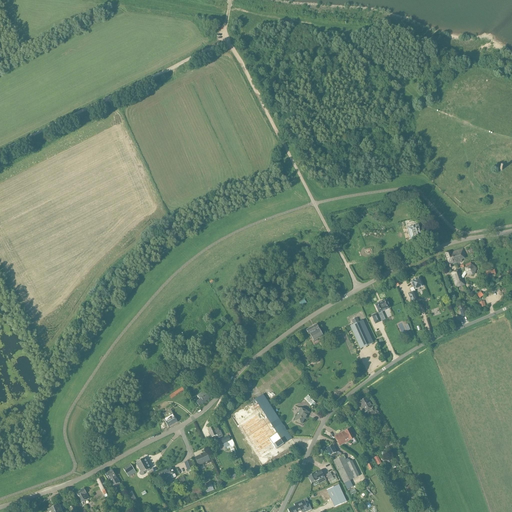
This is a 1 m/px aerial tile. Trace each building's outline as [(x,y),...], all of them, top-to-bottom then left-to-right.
[(421,239),(416,220),(405,222),(411,242),(421,239)] [(465,254),(463,249),(451,253),(450,251),(445,253),(450,267),(451,267),(451,265),(461,261),(461,260),(465,259),(464,254),(465,254)] [(465,265),(466,270),(462,276),(461,274),(459,274),(458,271),(451,273),(456,287),(465,284),(463,279),(464,278),(466,273),(474,275),(476,269),(472,265),(470,263),(465,265)] [(412,303),(418,301),(414,292),(415,291),(415,290),(423,286),(420,278),(410,282),(413,288),(410,289),(411,292),(408,294),(412,303)] [(390,309),(386,300),(375,305),(379,314),(390,309)] [(377,314),(372,316),(375,324),(380,322),(377,314)] [(363,320),(359,322),(358,318),(352,321),(354,325),(350,327),(360,349),(374,343),(363,320)] [(309,335),(310,334),(314,341),(323,336),(317,324),(306,330),(309,335)] [(253,389),(251,386),(254,384),(250,379),(246,381),(251,390),(253,389)] [(173,393),(175,397),(184,391),(182,387),(173,393)] [(208,393),(206,394),(204,391),(197,396),(200,399),(196,402),(200,406),(211,397),(208,393)] [(263,395),(248,405),(230,416),(238,427),(245,439),(242,440),(246,446),(250,451),(249,451),(254,459),(257,457),(263,466),(280,454),(277,449),(292,439),(263,395)] [(303,399),(309,405),(313,401),(308,395),(303,399)] [(365,413),(370,410),(371,412),(370,412),(370,413),(372,416),(373,416),(379,413),(376,409),(375,410),(374,408),(373,408),(367,398),(359,402),(365,413)] [(295,421),(302,424),(305,418),(306,418),(309,413),(301,409),(295,421)] [(169,427),(177,422),(173,414),(170,410),(161,415),(169,427)] [(211,438),(217,435),(219,438),(223,436),(221,430),(219,431),(217,425),(208,429),(211,438)] [(349,429),(345,432),(344,432),(334,437),(339,446),(354,438),(349,429)] [(230,436),(221,439),(223,444),(224,444),(226,448),(234,444),(230,436)] [(333,445),(326,448),(332,458),(334,457),(336,460),(342,457),(340,453),(338,452),(336,453),(333,445)] [(210,461),(206,453),(202,455),(202,454),(201,455),(200,456),(196,458),(199,465),(200,467),(204,465),(203,463),(210,461)] [(347,463),(344,456),(342,457),(336,460),(333,461),(344,484),(360,476),(352,461),(347,463)] [(150,469),(145,459),(145,458),(136,463),(141,472),(140,473),(140,474),(140,475),(141,476),(142,476),(143,475),(144,474),(143,473),(150,469)] [(188,471),(193,469),(190,460),(185,462),(188,471)] [(133,469),(130,464),(123,469),(126,473),(133,469)] [(169,470),(168,469),(159,473),(163,483),(169,480),(168,477),(171,476),(172,478),(178,475),(176,470),(173,471),(172,469),(169,470)] [(105,474),(112,487),(120,483),(116,476),(115,476),(112,470),(111,470),(109,471),(105,474)] [(314,474),(309,476),(312,483),(317,481),(317,480),(324,477),(321,471),(314,474)] [(326,475),(331,484),(338,481),(335,475),(332,476),(331,472),(326,475)] [(97,480),(104,495),(105,498),(110,496),(109,493),(101,478),(97,480)] [(206,493),(214,490),(211,484),(203,487),(206,493)] [(346,500),(339,486),(333,489),(339,503),(346,500)] [(347,489),(349,495),(355,492),(353,486),(347,489)] [(193,491),(196,497),(202,494),(199,488),(193,491)] [(89,499),(84,489),(76,493),(83,505),(85,504),(84,502),(89,499)] [(133,507),(139,504),(132,490),(126,493),(133,507)] [(288,509),(288,511),(297,511),(298,511),(301,511),(300,511),(301,510),(307,508),(306,505),(305,503),(308,501),(307,498),(304,500),(294,504),(295,506),(288,510),(288,509)]
